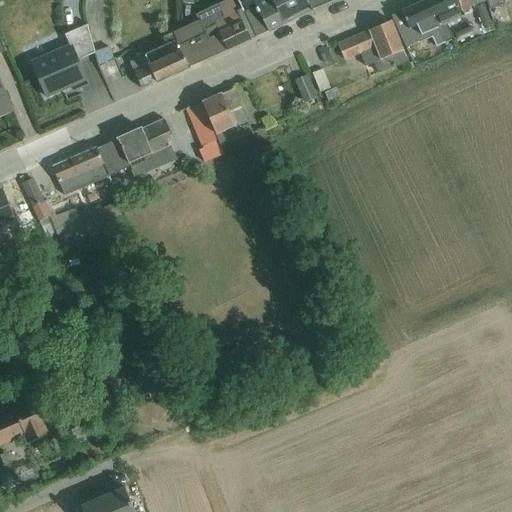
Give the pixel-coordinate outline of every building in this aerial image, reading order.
[(189,26),(172,33),(189,68),(216,55),(216,56),(251,40),(237,11),(232,0),(227,0),(196,15),(199,21),(189,26)] [(256,7),(244,13),(256,38),(268,31),(269,33),(312,11),(306,0),(254,0),(253,1),(256,7)] [(306,0),(312,11),(336,0),(306,0)] [(457,0),(428,0),(426,1),(445,43),(454,39),(447,24),(465,16),(463,11),(457,0)] [(470,0),(457,0),(463,11),(473,7),(470,0)] [(502,0),(485,0),(486,1),(489,9),(504,4),(502,0)] [(445,43),(426,1),(391,17),(406,49),(432,37),(437,47),(445,43)] [(485,5),(477,8),(485,31),(494,27),(485,5)] [(242,9),(237,11),(251,40),(256,38),(244,13),(242,9)] [(392,22),(338,45),(345,61),(361,55),(366,67),(374,64),(378,75),(409,62),(392,22)] [(95,54),(95,52),(88,26),(88,25),(87,26),(76,30),(65,35),(70,47),(31,64),(45,97),(87,79),(79,61),(87,57),(95,54)] [(471,27),(454,35),(459,43),(475,35),(471,27)] [(189,68),(172,33),(163,38),(166,45),(145,55),(145,56),(130,63),(142,90),(189,68)] [(110,47),(95,52),(95,54),(99,67),(114,60),(110,47)] [(323,69),(312,74),(320,93),(331,89),(323,69)] [(308,75),(295,80),(304,104),(318,99),(308,75)] [(0,118),(14,112),(0,80),(0,118)] [(234,89),(202,103),(222,147),(253,133),(234,89)] [(222,147),(202,103),(202,102),(180,112),(180,113),(187,110),(203,150),(198,151),(203,163),(208,175),(213,173),(212,169),(219,166),(220,170),(228,167),(225,161),(223,155),(225,154),(222,147)] [(164,119),(97,150),(109,177),(130,167),(135,179),(178,160),(171,146),(169,147),(167,141),(173,138),(164,119)] [(109,177),(97,150),(96,149),(52,168),(64,196),(109,177)] [(34,179),(21,184),(38,222),(51,216),(34,179)] [(79,232),(65,239),(71,250),(85,244),(79,232)] [(87,300),(66,311),(89,356),(110,345),(87,300)] [(0,447),(25,437),(28,444),(50,434),(46,424),(44,425),(33,401),(13,409),(14,410),(0,416),(0,447)] [(134,511),(125,488),(81,506),(83,511),(134,511)]
